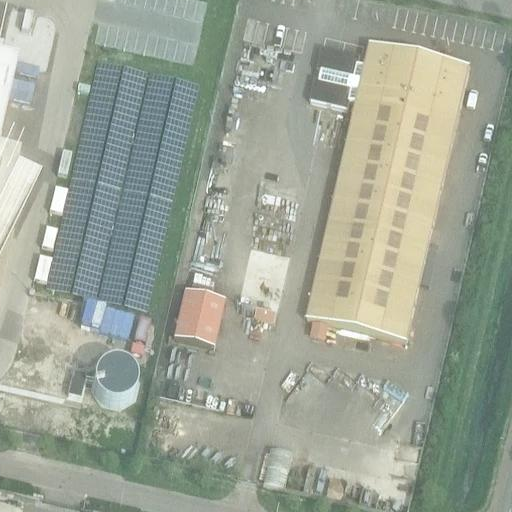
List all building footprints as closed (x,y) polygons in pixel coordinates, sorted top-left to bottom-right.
[(0,28),(28,35),(33,16),(0,8),(0,28)] [(307,324),(406,347),(469,71),(370,49),(360,90),(352,88),(348,105),(357,107),(307,324)] [(0,306),(2,306),(0,302),(0,232),(39,89),(49,92),(51,79),(0,65),(0,306)] [(184,295),(173,343),(213,352),(224,304),(184,295)] [(282,315),(285,305),(266,301),(264,311),(282,315)] [(410,394),(414,382),(393,375),(389,386),(410,394)] [(241,396),(240,408),(259,409),(260,397),(241,396)] [(262,488),(284,493),(292,460),(270,455),(262,488)] [(18,498),(29,500),(31,487),(0,482),(0,503),(17,506),(18,498)]
